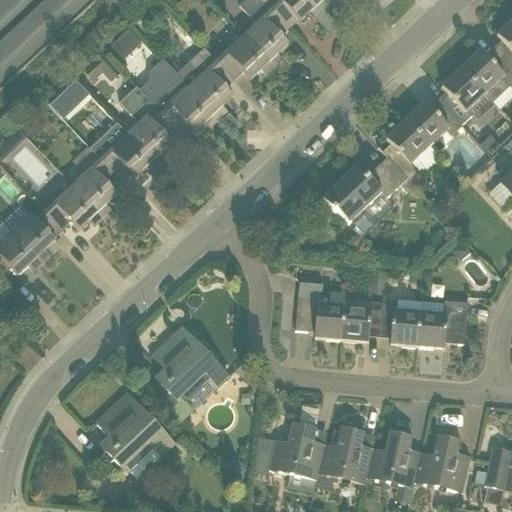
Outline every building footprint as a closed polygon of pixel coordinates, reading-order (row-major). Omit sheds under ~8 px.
[(0,0),(0,93),(99,0),(0,0)] [(171,14),(180,6),(174,0),(165,0),(162,3),(171,14)] [(289,31),(266,7),(266,6),(260,0),(247,0),(239,8),(256,27),(244,39),(274,70),(282,62),(277,57),(288,47),(280,39),(289,31)] [(315,20),(323,13),(311,0),(260,0),(266,6),(266,7),(289,31),(298,23),(300,25),(310,15),(315,20)] [(311,0),(323,13),(332,4),(328,0),(311,0)] [(511,23),(497,38),(504,46),(496,54),(511,71),(511,23)] [(108,51),(120,65),(141,46),(128,32),(108,51)] [(274,70),(244,39),(231,50),(226,45),(211,58),(210,59),(233,83),(242,75),(250,83),(260,73),(265,78),(274,70)] [(194,57),(201,50),(191,40),(184,47),(194,57)] [(225,91),(233,83),(210,59),(211,58),(204,51),(188,66),(177,78),(218,123),(227,114),(222,109),(233,99),(225,91)] [(461,72),(485,97),(493,106),(510,89),(511,91),(511,71),(496,54),(488,61),(480,54),(461,72)] [(120,77),(101,55),(83,71),(94,83),(104,74),(112,84),(120,77)] [(461,72),(441,90),(446,95),(438,103),(461,128),(472,118),(468,113),(485,97),(461,72)] [(177,78),(173,74),(161,86),(149,84),(139,93),(143,98),(179,135),(187,127),(195,135),(205,125),(210,131),(218,123),(177,78)] [(75,83),(48,108),(63,123),(89,98),(75,83)] [(120,106),(139,126),(128,136),(158,168),(166,160),(161,155),(172,145),(170,143),(179,135),(143,98),(136,90),(120,106)] [(430,110),(425,106),(405,124),(429,149),(446,133),(451,137),(461,128),(438,103),(430,110)] [(387,161),(408,182),(416,175),(418,172),(423,178),(440,160),(429,149),(405,124),(386,143),(395,153),(387,161)] [(26,141),(18,133),(15,136),(22,144),(26,141)] [(110,143),(100,152),(92,145),(87,150),(117,181),(126,173),(133,181),(144,171),(149,176),(158,168),(128,136),(115,148),(110,143)] [(489,157),(499,148),(490,138),(480,147),(489,157)] [(73,165),(79,172),(84,177),(72,188),(102,220),(111,212),(106,207),(116,197),(108,189),(117,181),(87,150),(73,165)] [(511,173),(499,186),(511,199),(511,152),(509,155),(511,157),(511,173)] [(355,172),(323,202),(335,216),(337,214),(348,226),(381,196),(387,202),(400,189),(408,182),(387,161),(364,182),(355,172)] [(172,168),(164,176),(170,182),(178,175),(172,168)] [(416,175),(408,182),(413,189),(421,181),(416,175)] [(406,196),(413,189),(408,182),(400,189),(406,196)] [(39,209),(62,233),(70,225),(78,233),(89,223),(94,229),(102,220),(72,188),(60,200),(54,194),(39,209)] [(53,241),(62,233),(39,209),(12,234),(41,266),(50,258),(45,253),(55,243),(53,241)] [(41,266),(12,234),(3,225),(0,227),(0,277),(1,279),(10,271),(17,279),(28,269),(33,275),(41,266)] [(470,255),(462,245),(452,253),(460,264),(470,255)] [(385,273),(369,272),(367,297),(384,298),(385,273)] [(421,286),(421,277),(411,276),(410,285),(421,286)] [(323,287),(299,284),(295,333),(315,335),(314,341),(341,344),(344,309),(329,308),(330,294),(322,294),(323,287)] [(464,348),(468,306),(444,304),(444,306),(421,304),(420,316),(417,351),(444,353),(444,347),(464,348)] [(379,337),(382,306),(368,305),(368,311),(344,309),(341,344),(368,346),(369,336),(379,337)] [(397,307),(382,306),(379,337),(391,338),(390,348),(417,351),(420,316),(396,314),(397,307)] [(169,397),(160,407),(182,427),(195,414),(185,405),(208,384),(216,391),(228,380),(181,330),(155,354),(169,369),(155,382),(169,397)] [(254,393),(259,387),(256,378),(244,364),(242,366),(235,372),(254,393)] [(249,407),(249,396),(240,396),(240,406),(249,407)] [(127,477),(130,474),(137,481),(173,447),(126,398),(96,427),(109,441),(101,449),(127,477)] [(328,434),(316,431),(292,426),(288,445),(275,442),(269,473),(266,486),(291,491),(291,487),(302,490),(304,480),(316,483),(317,477),(324,448),(324,449),(328,434)] [(332,491),(334,480),(364,487),(366,481),(370,462),(359,460),(364,436),(341,430),(340,433),(335,433),(332,444),(337,446),(336,451),(324,449),(324,448),(317,477),(316,483),(315,485),(317,489),(330,492),(332,491)] [(412,440),(389,435),(385,454),(372,451),(370,462),(366,481),(413,491),(414,485),(418,467),(407,464),(412,440)] [(179,444),(197,464),(203,458),(184,439),(179,444)] [(460,444),(437,439),(432,459),(420,457),(418,467),(414,485),(462,495),(468,471),(455,468),(460,444)] [(511,456),(492,452),(484,488),(511,494),(511,456)]
